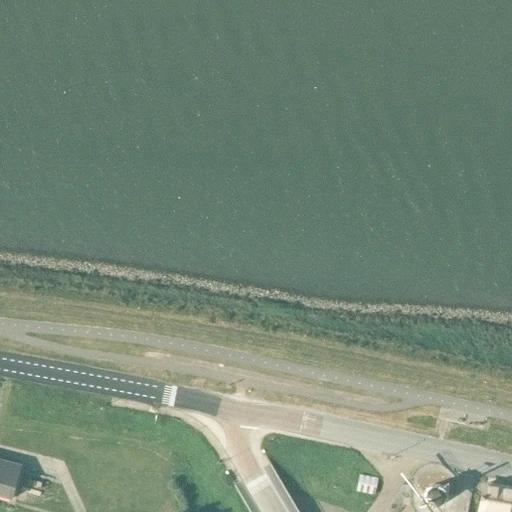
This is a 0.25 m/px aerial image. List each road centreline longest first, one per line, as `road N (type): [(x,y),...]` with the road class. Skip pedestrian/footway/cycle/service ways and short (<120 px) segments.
road 1 (tertiary): [(232,411),(511,470)]
road 2 (tertiary): [(232,411),(0,363)]
